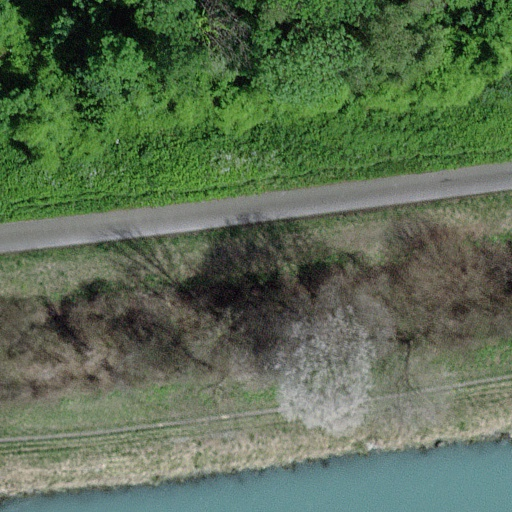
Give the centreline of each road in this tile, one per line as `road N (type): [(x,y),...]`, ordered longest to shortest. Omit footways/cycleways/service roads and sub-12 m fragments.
road 1 (track): [(0,240),(511,175)]
road 2 (track): [(0,443),(511,385)]
